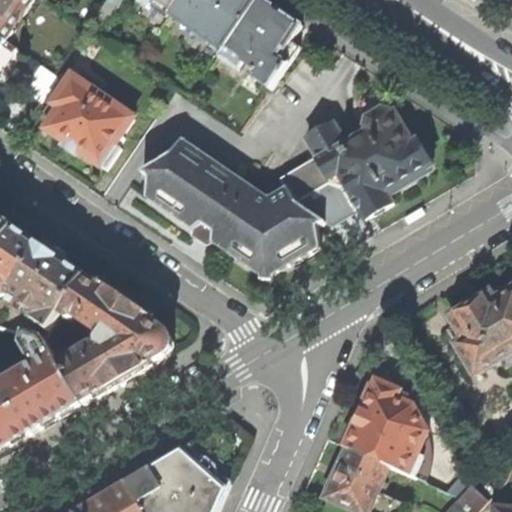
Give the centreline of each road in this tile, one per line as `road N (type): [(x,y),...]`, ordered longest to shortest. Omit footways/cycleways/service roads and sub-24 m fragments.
road 1 (residential): [(0,158),(278,345)]
road 2 (residential): [(0,510),(278,345)]
road 3 (residential): [(278,345),(511,206)]
road 4 (residential): [(261,511),(302,404),(300,361),(278,345)]
road 5 (secondary): [(511,75),(401,0)]
